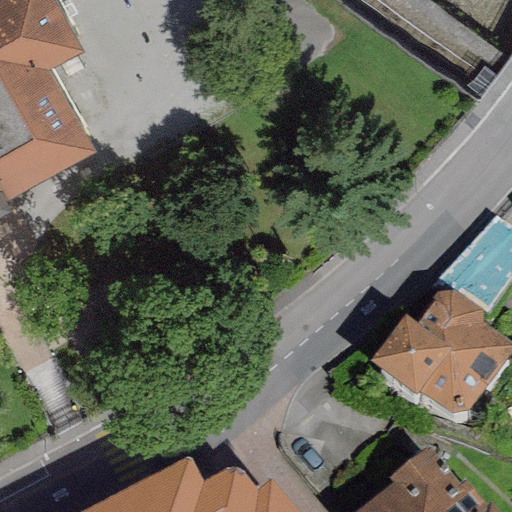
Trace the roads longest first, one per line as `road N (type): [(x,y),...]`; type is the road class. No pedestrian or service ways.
road 1 (secondary): [(511,128),(370,283),(218,410)]
road 2 (unknown): [(0,229),(128,135),(159,85),(162,0)]
road 3 (secondary): [(218,410),(46,511)]
road 4 (residential): [(303,511),(218,410)]
